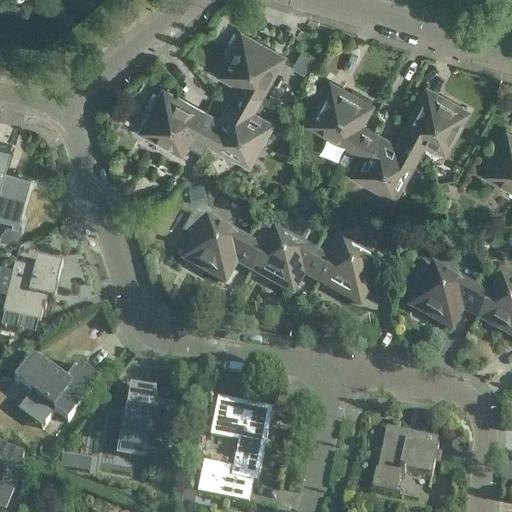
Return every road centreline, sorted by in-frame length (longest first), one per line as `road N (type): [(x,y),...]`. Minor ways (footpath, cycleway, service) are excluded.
road 1 (unclassified): [(329,368),(184,346),(152,332),(128,295),(58,120)]
road 2 (unclassified): [(480,511),(489,438),(482,418),(455,394),(329,368)]
road 3 (unclassified): [(328,0),(501,54)]
road 4 (unclassified): [(58,120),(190,0)]
road 5 (unclassified): [(302,511),(329,368)]
